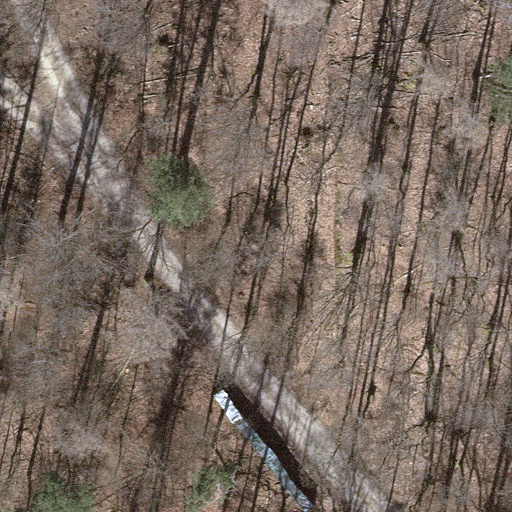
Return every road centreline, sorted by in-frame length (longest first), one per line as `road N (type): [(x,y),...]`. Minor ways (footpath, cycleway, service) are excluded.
road 1 (track): [(0,89),(98,178),(227,351),(377,511)]
road 2 (track): [(98,178),(20,0)]
